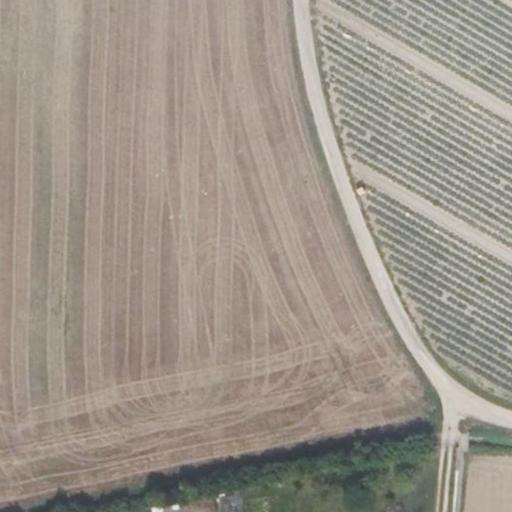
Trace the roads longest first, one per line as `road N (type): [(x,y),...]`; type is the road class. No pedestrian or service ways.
road 1 (track): [(465,404),(442,390),(368,262),(324,129),(302,0)]
road 2 (track): [(442,390),(440,511)]
